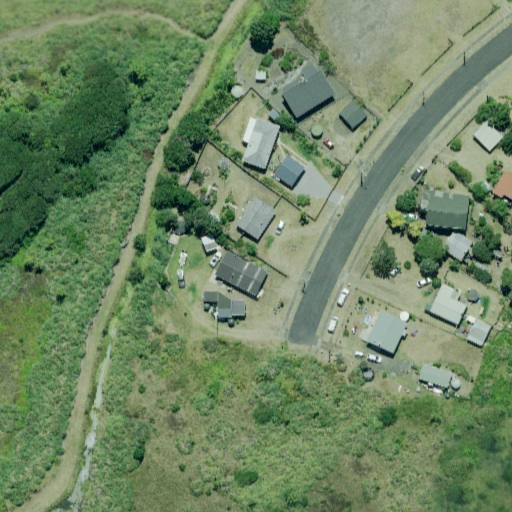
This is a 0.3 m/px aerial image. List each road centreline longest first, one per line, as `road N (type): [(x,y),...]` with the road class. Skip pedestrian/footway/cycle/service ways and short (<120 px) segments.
road 1 (track): [(0,505),(49,468),(77,320),(179,78),(222,0)]
road 2 (residential): [(511,41),(390,162),(356,213),(300,336)]
road 3 (track): [(200,32),(136,9),(101,8),(0,28)]
